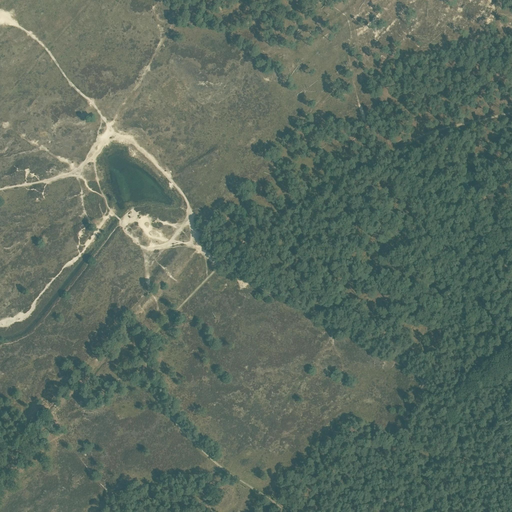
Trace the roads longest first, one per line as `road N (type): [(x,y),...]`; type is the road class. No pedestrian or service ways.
road 1 (track): [(218,265),(261,226),(406,143),(511,112)]
road 2 (track): [(283,511),(185,434),(146,369),(148,343),(218,265)]
road 3 (track): [(385,511),(437,451),(470,395)]
